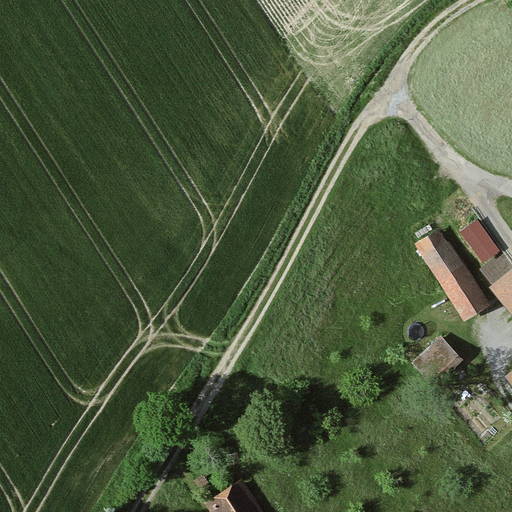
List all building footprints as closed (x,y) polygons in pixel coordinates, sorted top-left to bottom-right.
[(476,216),(459,230),(483,259),(500,245),(476,216)] [(448,234),(422,252),(469,318),(495,300),(448,234)] [(491,278),(511,265),(511,263),(503,248),(481,261),(491,278)] [(511,275),(497,287),(511,307),(511,275)] [(451,341),(435,353),(451,374),(467,363),(451,341)] [(278,511),(249,474),(220,497),(231,511),(278,511)]
